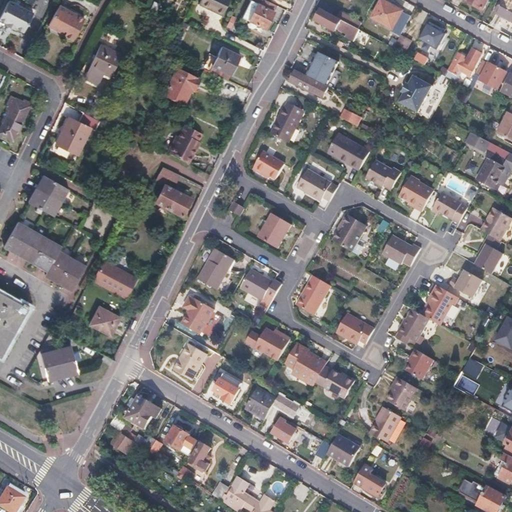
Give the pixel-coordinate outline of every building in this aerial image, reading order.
[(229,0),(200,0),(200,2),(223,14),(229,0)] [(273,12),(250,0),(241,18),(248,21),(246,24),(247,27),(251,29),(254,28),(255,25),(265,30),(273,12)] [(263,0),(249,0),(250,0),(273,12),(276,7),(263,0)] [(410,15),(381,0),(379,0),(370,17),(392,29),(389,33),(398,37),(402,30),(410,15)] [(487,0),(465,0),(465,1),(482,10),(487,0)] [(511,3),(506,0),(500,0),(494,12),(511,21),(511,3)] [(32,16),(7,3),(0,17),(0,23),(5,26),(4,27),(13,32),(14,31),(22,35),(32,16)] [(84,21),(58,7),(48,25),(65,34),(63,37),(73,43),(84,21)] [(321,9),(315,20),(335,31),(336,28),(346,34),(344,36),(353,40),(358,30),(357,29),(335,17),(321,9)] [(339,11),(335,17),(357,29),(360,22),(339,11)] [(230,16),(224,28),(228,30),(233,18),(230,16)] [(445,33),(427,24),(419,39),(425,42),(422,47),(428,50),(430,46),(436,49),(445,33)] [(48,25),(46,29),(63,37),(65,34),(48,25)] [(402,30),(398,37),(392,48),(400,52),(402,53),(412,35),(402,30)] [(123,55),(101,45),(84,81),(98,88),(104,77),(111,80),(123,55)] [(240,57),(221,48),(212,65),(231,74),(240,57)] [(465,57),(457,53),(445,77),(455,82),(461,72),(469,76),(481,53),(472,49),(465,62),(463,61),(465,57)] [(338,62),(318,53),(306,75),(326,85),(338,62)] [(416,53),(413,59),(423,65),(427,59),(416,53)] [(175,54),(172,61),(205,78),(204,79),(217,86),(221,78),(208,72),(209,71),(175,54)] [(487,64),(481,60),(475,72),(481,75),(478,80),(496,90),(505,72),(488,62),(487,64)] [(198,80),(176,70),(163,96),(183,106),(191,90),(193,91),(198,80)] [(295,70),(290,80),(324,98),(329,88),(295,70)] [(511,75),(510,74),(501,91),(511,96),(511,75)] [(433,85),(414,75),(398,103),(418,113),(433,85)] [(9,97),(8,99),(27,109),(28,108),(9,97)] [(4,107),(9,110),(0,128),(0,134),(13,141),(14,140),(13,138),(23,117),(24,117),(26,115),(24,114),(27,109),(8,99),(4,107)] [(277,119),(279,120),(272,134),(289,143),(305,112),(288,103),(284,109),(283,109),(277,119)] [(511,142),(511,109),(510,113),(508,112),(496,134),(511,142)] [(362,119),(346,110),(342,119),(358,127),(362,119)] [(83,114),(80,121),(90,127),(94,119),(83,114)] [(80,121),(69,116),(56,143),(77,153),(90,127),(80,121)] [(186,125),(180,137),(170,154),(189,165),(198,149),(196,148),(199,142),(203,135),(186,125)] [(465,143),(485,153),(487,150),(506,159),(502,167),(505,169),(497,184),(502,187),(511,169),(511,155),(470,134),(465,143)] [(180,137),(177,136),(169,152),(168,153),(170,154),(180,137)] [(368,152),(342,136),(332,152),(352,164),(351,166),(358,170),(368,152)] [(483,157),(486,159),(475,181),(494,191),(497,184),(505,169),(502,167),(506,159),(487,150),(485,153),(483,157)] [(285,164),(263,151),(254,167),(276,180),(285,164)] [(391,170),(374,161),(364,178),(381,187),(382,185),(390,189),(400,172),(392,168),(391,170)] [(162,168),(159,174),(176,183),(179,176),(162,168)] [(337,186),(315,173),(305,191),(321,200),(322,197),(329,201),(337,186)] [(43,175),(35,189),(28,201),(43,210),(52,215),(60,203),(68,188),(43,175)] [(419,182),(410,177),(398,197),(410,204),(410,203),(416,206),(414,209),(420,212),(432,191),(427,187),(426,188),(418,184),(419,182)] [(190,200),(164,186),(155,204),(182,217),(190,200)] [(440,191),(431,207),(457,222),(466,206),(440,191)] [(243,208),(234,203),(229,211),(238,217),(243,208)] [(511,219),(491,208),(478,231),(487,236),(497,242),(511,219)] [(336,232),(338,233),(333,241),(352,252),(368,226),(347,214),(336,232)] [(291,225),(271,215),(258,238),(277,249),(281,243),(279,241),(285,231),(287,232),(291,225)] [(17,221),(3,246),(18,255),(32,263),(47,271),(45,275),(58,283),(71,290),(85,266),(72,258),(59,251),(61,247),(46,238),(32,230),(17,221)] [(411,245),(391,234),(381,252),(401,263),(402,261),(410,265),(420,247),(412,242),(411,245)] [(478,251),(480,252),(473,264),(477,266),(489,273),(505,246),(497,242),(487,236),(478,251)] [(233,260),(214,249),(197,279),(216,290),(233,260)] [(136,279),(102,261),(91,283),(126,300),(136,279)] [(273,282),(247,268),(237,286),(262,301),(265,296),(272,300),(281,285),(274,281),(273,282)] [(474,298),(484,281),(465,270),(456,286),(474,298)] [(331,286),(313,276),(305,291),(307,292),(299,307),(314,316),(331,286)] [(457,298),(439,288),(431,302),(427,310),(423,317),(429,320),(438,326),(450,305),(452,307),(457,298)] [(0,354),(27,307),(0,291),(0,354)] [(307,292),(305,291),(296,306),(299,307),(307,292)] [(183,307),(188,310),(180,324),(199,334),(214,309),(195,299),(193,301),(188,298),(183,307)] [(119,318),(99,307),(89,325),(110,337),(119,318)] [(401,326),(400,325),(396,332),(408,339),(419,345),(423,339),(420,337),(429,320),(423,317),(410,309),(401,326)] [(373,329),(347,313),(336,332),(355,343),(357,339),(365,343),(373,329)] [(511,319),(508,317),(495,341),(511,349),(511,346),(511,319)] [(249,334),(243,345),(276,364),(289,341),(273,333),(271,335),(264,331),(259,340),(249,334)] [(396,332),(393,337),(394,338),(405,344),(408,339),(396,332)] [(297,342),(285,363),(300,372),(297,376),(313,386),(315,382),(324,366),(327,361),(320,357),(319,358),(305,350),(306,348),(297,342)] [(207,355),(189,345),(173,370),(192,381),(207,355)] [(69,346),(40,355),(49,382),(77,373),(69,346)] [(410,359),(408,363),(403,371),(420,381),(432,360),(413,349),(408,357),(410,359)] [(470,359),(460,376),(453,387),(460,391),(462,387),(468,390),(481,369),(483,366),(470,359)] [(340,376),(324,366),(315,382),(343,398),(354,380),(342,373),(340,376)] [(483,366),(481,369),(498,379),(500,375),(483,366)] [(391,385),(394,386),(385,401),(403,411),(416,389),(396,377),(391,385)] [(222,379),(214,391),(224,397),(222,400),(231,405),(240,390),(222,379)] [(460,391),(453,387),(449,394),(455,398),(460,391)] [(277,399),(258,388),(245,408),(264,420),(274,405),(304,422),(309,414),(279,395),(277,399)] [(149,403),(139,397),(126,418),(136,424),(149,403)] [(158,409),(149,403),(136,424),(146,430),(153,418),(156,420),(161,410),(158,409)] [(175,407),(170,404),(163,414),(169,418),(175,407)] [(374,420),(375,421),(368,433),(379,439),(379,438),(386,442),(400,418),(382,408),(374,420)] [(278,425),(277,424),(273,433),(289,443),(298,427),(283,417),(278,425)] [(113,420),(109,425),(111,426),(118,431),(127,437),(129,434),(122,429),(123,426),(113,420)] [(198,441),(174,426),(165,442),(189,456),(198,441)] [(511,429),(504,444),(506,445),(502,452),(507,455),(511,457),(511,429)] [(127,437),(118,431),(111,442),(126,452),(130,446),(134,449),(137,444),(133,441),(127,437)] [(338,434),(331,446),(326,453),(349,466),(360,447),(338,434)] [(136,438),(133,441),(137,444),(148,452),(155,441),(150,438),(148,441),(138,435),(136,438)] [(162,445),(155,441),(148,452),(166,464),(169,459),(158,451),(162,445)] [(331,446),(323,441),(315,454),(323,459),(326,453),(331,446)] [(202,444),(200,443),(189,462),(205,472),(209,465),(203,461),(211,449),(209,449),(209,445),(204,442),(202,444)] [(504,461),(508,463),(499,478),(510,484),(511,480),(511,479),(511,457),(507,455),(504,461)] [(182,467),(179,473),(190,480),(193,475),(182,467)] [(363,471),(356,482),(378,496),(385,484),(369,474),(369,475),(363,471)] [(224,495),(220,501),(236,511),(239,511),(244,506),(252,511),(251,511),(274,511),(269,509),(275,499),(263,492),(257,502),(243,494),(249,484),(237,478),(226,497),(224,495)] [(461,491),(462,494),(478,503),(477,505),(489,511),(497,511),(500,508),(506,497),(487,486),(486,489),(476,484),(475,486),(466,481),(461,491)] [(228,488),(221,484),(214,496),(220,501),(224,495),(228,488)] [(14,511),(23,497),(7,487),(0,497),(0,506),(10,511),(14,511)]
